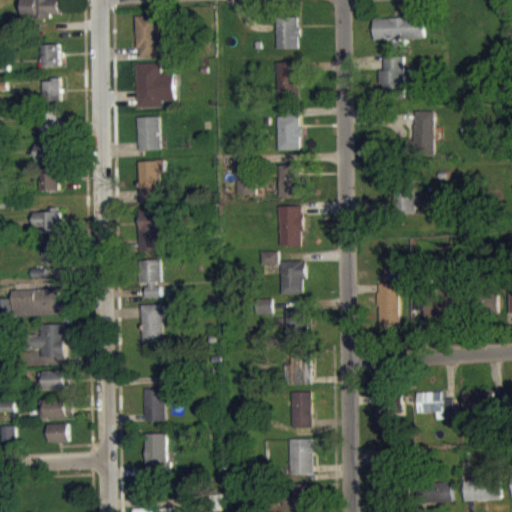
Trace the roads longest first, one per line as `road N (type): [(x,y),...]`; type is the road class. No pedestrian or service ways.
road 1 (residential): [(336,0),(346,511)]
road 2 (residential): [(99,0),(109,511)]
road 3 (residential): [(340,357),(511,349)]
